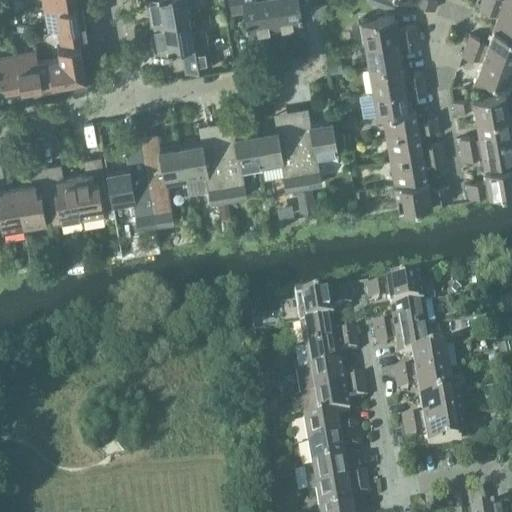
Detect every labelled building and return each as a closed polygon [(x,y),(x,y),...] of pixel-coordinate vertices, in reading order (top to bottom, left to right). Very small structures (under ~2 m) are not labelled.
[(42,0),(44,10),(77,5),(76,0),(42,0)] [(150,0),(154,24),(190,18),(187,4),(201,2),(200,0),(150,0)] [(275,29),(270,0),(229,0),(231,14),(244,12),(248,33),(275,29)] [(270,0),(275,29),(303,24),(299,2),(312,0),(311,0),(270,0)] [(406,0),(434,10),(437,1),(434,0),(406,0)] [(498,16),(493,30),(511,36),(511,11),(482,0),(479,9),(498,16)] [(511,0),(482,0),(511,11),(511,0)] [(77,5),(44,10),(48,31),(59,29),(61,41),(87,36),(85,24),(80,24),(77,5)] [(361,20),(365,44),(418,35),(416,24),(406,26),(406,28),(396,30),(394,14),(361,20)] [(190,18),(154,24),(159,52),(181,48),(185,73),(212,68),(206,29),(192,32),(190,18)] [(470,35),(466,45),(511,62),(511,36),(493,30),(488,44),(479,41),(479,38),(470,35)] [(365,44),(369,68),(402,63),(399,48),(409,46),(410,48),(420,47),(418,35),(365,44)] [(60,58),(49,60),(52,78),(63,75),(65,84),(86,80),(83,58),(90,56),(88,42),(58,47),(60,58)] [(511,75),(511,62),(466,45),(462,56),(472,60),(473,57),(482,61),(476,76),(508,87),(511,75)] [(36,51),(16,54),(21,87),(41,84),(41,88),(65,84),(63,75),(52,78),(49,60),(38,62),(36,51)] [(21,87),(16,54),(0,57),(0,95),(2,95),(2,90),(21,87)] [(369,68),(373,92),(426,83),(424,72),(414,74),(414,76),(405,78),(402,63),(369,68)] [(377,116),(383,115),(383,114),(410,110),(410,109),(408,95),(417,93),(418,95),(428,94),(426,83),(373,92),(377,116)] [(474,108),(477,122),(510,117),(506,93),(453,102),(455,113),(465,112),(465,109),(474,108)] [(383,115),(387,138),(420,132),(415,108),(410,109),(410,110),(383,114),(383,115)] [(309,111),(291,114),(304,187),(321,184),(317,159),(338,155),(331,119),(311,122),(309,111)] [(276,128),(256,132),(262,168),(282,164),(286,190),(304,187),(291,114),(274,117),(276,128)] [(477,122),(481,146),(511,140),(511,129),(510,117),(477,122)] [(438,118),(432,119),(427,119),(428,122),(423,123),(424,132),(440,129),(438,118)] [(233,124),(216,127),(228,200),(246,197),(241,171),(262,168),(256,132),(235,135),(233,124)] [(201,141),(181,145),(186,181),(207,177),(211,203),(228,200),(216,127),(199,130),(201,141)] [(387,138),(391,162),(424,156),(420,132),(387,138)] [(158,137),(141,140),(155,226),(173,223),(166,184),(186,181),(181,145),(160,148),(158,137)] [(459,138),(461,150),(476,147),(475,138),(470,139),(469,137),(459,138)] [(155,226),(141,140),(124,143),(128,167),(107,171),(113,207),(134,204),(138,229),(155,226)] [(511,140),(481,146),(485,170),(511,165),(511,140)] [(427,146),(428,155),(444,153),(442,141),(431,143),(432,146),(427,146)] [(476,147),(461,150),(463,161),(473,159),(473,157),(477,156),(476,147)] [(444,153),(428,155),(430,164),(435,163),(435,166),(446,164),(444,153)] [(391,162),(395,185),(428,180),(424,156),(391,162)] [(91,173),(75,176),(82,219),(104,216),(100,193),(107,192),(101,157),(89,159),(91,173)] [(56,165),(44,167),(49,202),(56,201),(60,223),(82,219),(75,176),(58,179),(56,165)] [(502,192),(504,200),(511,198),(511,165),(485,170),(487,180),(466,183),(469,197),(502,192)] [(34,183),(17,186),(24,229),(46,225),(43,203),(49,202),(44,167),(31,169),(34,183)] [(428,180),(395,185),(399,211),(400,217),(420,214),(418,206),(436,203),(452,200),(449,186),(429,190),(428,180)] [(0,185),(0,218),(2,233),(24,229),(17,186),(1,189),(0,185)] [(388,299),(390,309),(423,303),(418,271),(398,274),(399,282),(366,288),(368,302),(388,299)] [(294,292),(300,324),(333,319),(331,308),(351,305),(349,291),(347,291),(315,297),(314,289),(294,292)] [(372,325),(374,336),(427,327),(436,325),(432,302),(423,303),(390,309),(393,324),(383,326),(383,323),(372,325)] [(300,324),(304,348),(357,339),(355,328),(344,330),(345,332),(335,334),(333,319),(300,324)] [(398,357),(411,354),(431,351),(431,350),(427,327),(374,336),(376,347),(386,345),(386,343),(395,341),(398,357)] [(304,348),(308,372),(341,366),(338,351),(348,350),(348,352),(359,350),(357,339),(304,348)] [(393,370),(395,381),(448,372),(444,348),(431,350),(431,351),(411,354),(414,369),(404,371),(404,368),(393,370)] [(270,365),(254,368),(256,380),(260,379),(267,378),(272,377),(270,365)] [(308,372),(312,395),(365,386),(363,375),(353,377),(353,379),(343,381),(341,366),(308,372)] [(417,386),(419,401),(452,396),(448,372),(395,381),(397,392),(408,391),(407,388),(417,386)] [(304,421),(316,419),(336,416),(349,414),(346,399),(356,397),(356,399),(367,398),(365,386),(312,395),(300,397),(304,421)] [(268,400),(266,390),(262,390),(258,391),(259,402),(264,401),(268,401),(268,400)] [(401,417),(403,428),(464,418),(460,394),(452,396),(419,401),(422,416),(412,418),(412,416),(401,417)] [(478,408),(479,414),(489,413),(487,403),(480,404),(478,408)] [(274,414),(272,404),(265,405),(262,406),(252,407),(254,417),(264,416),(266,415),(274,414)] [(303,421),(307,445),(360,436),(358,425),(348,426),(348,429),(338,430),(336,416),(316,419),(304,421),(303,421)] [(464,418),(403,428),(405,440),(416,438),(415,435),(425,434),(427,449),(468,442),(464,418)] [(489,429),(490,438),(490,439),(503,437),(501,426),(489,429)] [(307,445),(311,468),(311,469),(344,463),(341,448),(351,446),(352,449),(362,447),(360,436),(307,445)] [(307,494),(315,492),(368,483),(366,472),(356,474),(356,476),(347,478),(344,463),(311,469),(311,468),(303,470),(307,494)] [(315,492),(318,511),(342,511),(352,510),(350,495),(359,494),(360,496),(370,494),(368,483),(315,492)] [(277,498),(276,493),(271,489),(266,490),(268,500),(274,498),(277,498)]
